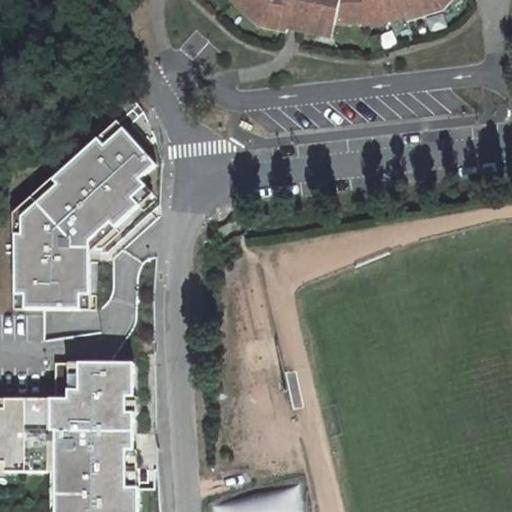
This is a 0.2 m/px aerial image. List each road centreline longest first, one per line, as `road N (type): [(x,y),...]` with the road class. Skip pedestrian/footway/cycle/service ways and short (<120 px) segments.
road 1 (residential): [(178,511),(162,259),(202,152)]
road 2 (unclassified): [(202,152),(245,177),(511,147)]
road 3 (unclassified): [(117,0),(151,88),(202,152)]
